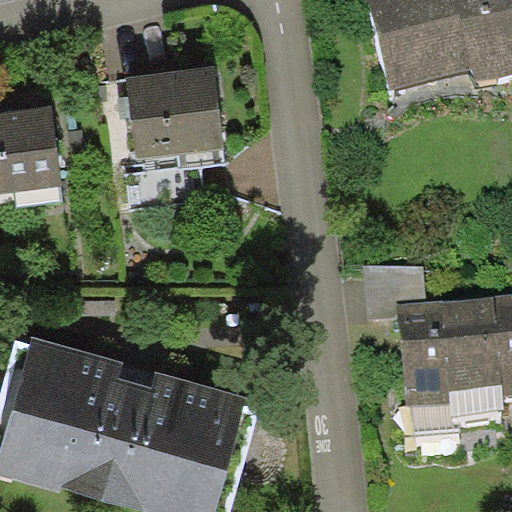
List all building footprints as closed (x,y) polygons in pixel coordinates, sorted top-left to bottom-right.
[(511,0),(369,0),(391,92),(412,86),(472,71),(476,85),(511,74),(511,0)] [(224,149),(215,66),(128,75),(136,158),(224,149)] [(0,194),(62,186),(51,106),(0,112),(0,194)] [(425,265),(363,265),(368,321),(399,316),(398,303),(427,301),(425,265)] [(511,293),(427,301),(398,303),(399,316),(409,434),(461,429),(459,415),(505,411),(503,396),(511,395),(511,293)] [(141,366),(34,335),(0,451),(0,471),(140,511),(216,511),(249,397),(141,366)]
